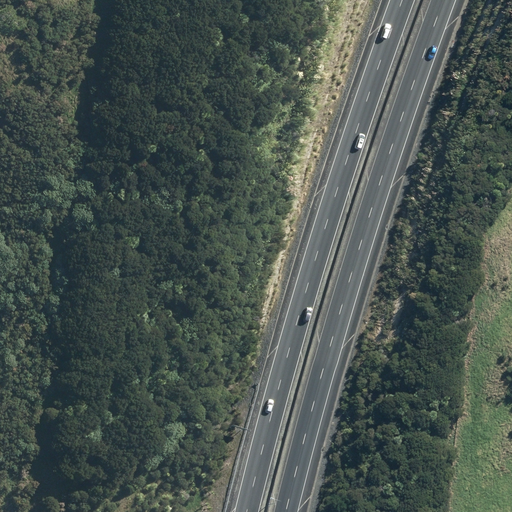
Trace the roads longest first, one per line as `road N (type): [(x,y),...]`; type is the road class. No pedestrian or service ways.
road 1 (motorway): [(444,0),(382,170),(285,511)]
road 2 (motorway): [(247,511),(315,259),(402,0)]
